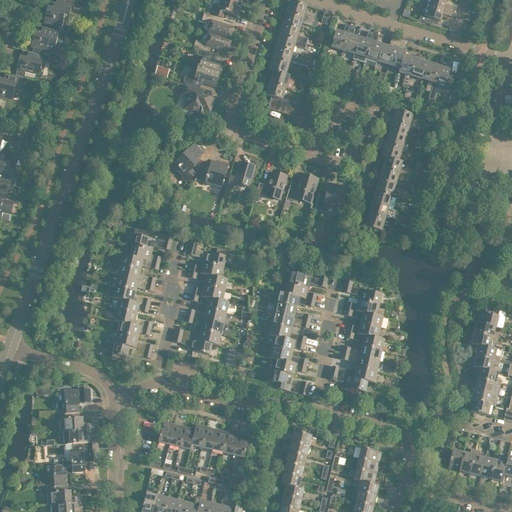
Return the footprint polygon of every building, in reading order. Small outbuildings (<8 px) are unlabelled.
[(239,4),(224,0),(218,0),(217,4),(213,2),(209,15),(222,18),(223,12),(235,16),(239,4)] [(285,13),(311,21),(313,15),(303,12),(305,5),(289,0),(285,13)] [(427,0),(426,4),(451,12),(452,7),(444,5),(444,0),(427,0)] [(46,6),(42,21),(60,26),(62,18),(67,20),(70,7),(54,3),(53,8),(46,6)] [(420,14),(420,15),(418,21),(430,24),(431,18),(439,21),(441,14),(449,16),(451,12),(426,4),(423,15),(420,14)] [(326,25),(329,13),(324,11),(321,23),(326,25)] [(230,40),(228,39),(232,27),(221,23),(222,18),(209,15),(203,13),(200,20),(209,23),(206,33),(230,40)] [(281,24),(298,29),(300,23),(310,26),(311,21),(285,13),(281,24)] [(278,36),(304,44),(306,39),(296,36),(298,29),(281,24),(278,36)] [(341,33),(334,31),(330,47),(341,51),(349,26),(343,24),(341,33)] [(501,29),(511,32),(511,25),(502,24),(501,29)] [(341,51),(353,54),(357,38),(351,36),(354,27),(349,26),(341,51)] [(68,33),(43,27),(42,33),(33,31),(29,46),(32,47),(31,52),(40,54),(42,49),(49,51),(49,52),(55,53),(59,37),(66,39),(68,33)] [(500,35),(511,38),(511,35),(511,32),(501,29),(500,35)] [(357,38),(353,54),(364,57),(371,33),(366,32),(364,40),(357,38)] [(192,48),(197,49),(213,54),(215,49),(226,53),(230,40),(206,33),(208,34),(205,43),(194,40),(192,48)] [(371,33),(364,57),(376,61),(381,45),(374,43),(376,35),(371,33)] [(498,42),(510,44),(511,38),(500,35),(498,42)] [(274,47),(291,52),(293,46),(303,49),(304,44),(278,36),(274,47)] [(376,61),(387,65),(395,40),(390,39),(387,47),(381,45),(376,61)] [(395,40),(387,65),(398,68),(399,68),(403,53),(404,52),(397,50),(400,42),(395,40)] [(271,59),(297,67),(299,62),(289,59),(291,52),(274,47),(271,59)] [(196,66),(196,67),(201,69),(214,73),(214,74),(219,76),(223,63),(214,61),(216,55),(213,54),(197,49),(195,54),(201,56),(198,67),(196,66)] [(14,75),(21,77),(22,72),(27,73),(27,76),(28,73),(38,75),(38,74),(41,75),(44,60),(45,60),(45,59),(39,57),(39,54),(27,51),(26,57),(19,55),(18,58),(17,58),(16,59),(16,60),(15,61),(15,62),(15,64),(14,65),(14,66),(14,67),(14,68),(14,69),(16,69),(14,75)] [(401,84),(406,86),(407,85),(408,80),(410,75),(414,59),(415,56),(408,54),(408,55),(403,53),(399,68),(398,68),(397,72),(405,74),(401,84)] [(297,67),(271,59),(267,70),(272,72),(272,71),(284,75),(286,69),(296,72),(297,67)] [(421,78),(426,63),(414,59),(410,75),(421,78)] [(425,91),(429,93),(438,63),(437,66),(426,63),(421,78),(421,79),(428,81),(425,91)] [(438,63),(429,93),(434,94),(437,84),(444,86),(443,89),(449,91),(452,79),(447,78),(449,70),(443,68),(444,65),(438,63)] [(196,67),(196,69),(193,77),(184,74),(182,82),(199,87),(200,82),(214,87),(217,75),(219,76),(214,74),(214,73),(201,69),(196,67)] [(154,73),(165,77),(167,71),(155,68),(154,73)] [(261,76),(259,80),(285,88),(288,76),(284,75),(272,71),(272,72),(270,78),(261,76)] [(357,75),(349,72),(347,79),(355,82),(357,75)] [(0,96),(10,99),(14,85),(20,87),(22,78),(8,75),(6,81),(0,79),(0,96)] [(281,100),(285,88),(259,80),(258,85),(267,88),(265,95),(270,96),(276,98),(281,100)] [(496,85),(484,82),(475,118),(493,122),(496,110),(490,109),(496,85)] [(52,93),(54,86),(46,83),(44,90),(52,93)] [(184,100),(185,100),(185,102),(183,101),(180,112),(190,114),(191,111),(200,114),(201,109),(208,111),(212,99),(205,97),(205,98),(200,96),(202,90),(184,85),(181,95),(186,96),(186,98),(185,98),(184,100)] [(266,108),(272,110),(276,98),(270,96),(266,108)] [(272,110),(276,111),(278,111),(281,100),(276,98),(272,110)] [(281,100),(278,111),(284,113),(287,102),(281,100)] [(284,113),(289,115),(293,103),(287,102),(284,113)] [(289,115),(295,117),(299,105),(293,103),(289,115)] [(295,117),(301,119),(305,107),(299,105),(295,117)] [(301,119),(307,120),(310,109),(305,107),(301,119)] [(307,120),(313,122),(317,111),(310,109),(307,120)] [(383,119),(408,127),(411,115),(395,110),(393,117),(384,114),(383,119)] [(388,133),(404,138),(408,127),(383,119),(381,124),(390,126),(388,133)] [(477,136),(481,137),(485,138),(488,128),(480,126),(477,136)] [(376,142),(401,150),(404,138),(388,133),(386,140),(377,137),(376,142)] [(397,161),(401,150),(376,142),(374,147),(383,149),(380,157),(384,158),(401,163),(401,162),(397,161)] [(174,162),(178,166),(175,168),(187,181),(197,172),(193,168),(194,166),(194,165),(194,164),(192,162),(195,159),(195,160),(202,154),(193,144),(174,162)] [(384,158),(381,169),(407,177),(409,172),(399,169),(401,163),(384,158)] [(205,179),(204,182),(219,187),(226,165),(215,161),(214,164),(209,162),(208,166),(203,164),(193,180),(198,181),(199,177),(205,179)] [(225,187),(231,189),(232,184),(242,186),(247,188),(253,167),(239,162),(234,177),(229,175),(225,187)] [(377,180),(394,185),(396,179),(406,182),(407,177),(381,169),(377,180)] [(2,173),(1,173),(0,172),(0,192),(6,194),(10,175),(2,173)] [(253,198),(259,200),(261,195),(264,196),(264,195),(279,199),(286,176),(270,172),(266,186),(257,183),(253,198)] [(288,186),(283,201),(293,204),(295,199),(309,203),(316,180),(298,174),(294,188),(288,186)] [(374,192),(400,200),(402,195),(392,192),(394,185),(377,180),(374,192)] [(313,210),(324,213),(326,204),(328,205),(327,206),(332,207),(332,206),(339,208),(345,191),(341,190),(342,188),(328,183),(324,197),(318,195),(313,210)] [(0,212),(10,214),(13,202),(4,199),(5,197),(6,194),(0,192),(0,212)] [(374,192),(370,203),(391,209),(393,203),(399,205),(400,200),(374,192)] [(367,215),(393,223),(395,218),(397,211),(391,209),(370,203),(367,215)] [(0,218),(8,221),(10,214),(0,212),(0,218)] [(363,227),(380,232),(382,225),(392,228),(393,223),(367,215),(363,227)] [(130,245),(151,250),(153,246),(169,250),(172,237),(134,228),(130,245)] [(201,262),(223,268),(225,256),(195,249),(196,243),(189,241),(186,254),(202,258),(201,262)] [(121,254),(158,263),(160,257),(150,255),(151,250),(130,245),(127,255),(121,254)] [(121,254),(118,265),(139,270),(140,266),(157,269),(158,263),(121,254)] [(189,271),(227,280),(227,279),(220,278),(223,268),(201,262),(200,267),(190,265),(189,271)] [(118,265),(116,276),(153,285),(155,278),(138,274),(139,270),(118,265)] [(202,285),(224,291),(227,280),(189,271),(187,277),(203,281),(202,285)] [(285,283),(307,288),(308,284),(324,288),(327,275),(320,273),(318,279),(288,272),(285,283)] [(116,276),(113,286),(134,291),(135,287),(151,291),(153,285),(116,276)] [(351,281),(344,279),(341,292),(357,296),(356,300),(378,305),(381,294),(350,287),(351,281)] [(276,292),(313,301),(315,295),(306,292),(307,288),(285,283),(283,293),(276,291),(276,292)] [(190,294),(228,303),(228,302),(221,301),(224,291),(202,285),(201,290),(191,287),(190,294)] [(113,286),(111,297),(148,306),(149,300),(133,296),(134,291),(113,286)] [(274,303),(295,308),(296,303),(312,307),(313,301),(276,292),(274,303)] [(203,309),(225,314),(228,303),(190,294),(188,300),(204,304),(203,309)] [(117,299),(114,309),(136,314),(137,310),(146,312),(148,306),(111,297),(110,297),(117,299)] [(346,302),(344,308),(382,318),(382,317),(375,315),(378,305),(356,300),(355,304),(346,302)] [(271,313),(308,322),(309,316),(294,312),(295,308),(274,303),(271,313)] [(250,308),(247,317),(254,319),(257,309),(250,308)] [(359,319),(358,323),(379,328),(382,318),(344,308),(343,315),(359,319)] [(475,322),(494,327),(501,328),(504,312),(484,308),(483,312),(478,311),(475,322)] [(114,309),(112,320),(149,329),(151,322),(135,319),(136,314),(114,309)] [(185,316),(222,325),(225,314),(203,309),(202,313),(186,309),(185,316)] [(268,324),(289,329),(291,325),(306,329),(308,322),(271,313),(268,324)] [(198,330),(220,336),(222,325),(185,316),(183,322),(199,326),(198,330)] [(118,322),(116,332),(137,337),(138,333),(148,336),(149,329),(112,320),(118,322)] [(475,322),(472,333),(496,338),(497,333),(493,332),(494,327),(475,322)] [(347,325),(345,331),(383,340),(377,338),(379,328),(358,323),(357,327),(347,325)] [(266,335),(303,344),(304,337),(288,334),(289,329),(268,324),(266,335)] [(173,335),(217,346),(220,336),(198,330),(197,334),(175,329),(173,335)] [(360,341),(359,346),(381,351),(383,340),(345,331),(344,338),(360,341)] [(116,332),(113,343),(150,352),(152,345),(136,342),(137,337),(116,332)] [(472,333),(470,343),(496,349),(494,348),(496,338),(472,333)] [(217,346),(173,335),(172,341),(188,345),(187,350),(208,355),(211,345),(217,346)] [(270,347),(291,352),(292,348),(301,350),(303,344),(266,335),(272,337),(270,347)] [(150,352),(113,343),(110,354),(132,359),(133,354),(149,358),(150,352)] [(476,345),(473,355),(497,361),(498,359),(499,357),(494,356),(496,349),(470,343),(470,344),(476,345)] [(342,346),(340,353),(378,362),(381,351),(359,346),(358,350),(342,346)] [(267,358),(305,367),(306,360),(290,356),(291,352),(270,347),(267,358)] [(225,365),(231,367),(235,351),(228,349),(225,365)] [(236,350),(233,360),(243,362),(245,353),(236,350)] [(355,362),(354,367),(375,372),(378,362),(340,353),(339,359),(355,362)] [(473,355),(471,366),(497,372),(490,370),(492,365),(496,366),(497,361),(473,355)] [(266,369),(271,370),(292,375),(293,371),(303,373),(305,367),(267,358),(273,360),(272,364),(268,362),(266,369)] [(330,366),(329,372),(373,383),(375,372),(354,367),(353,371),(330,366)] [(475,378),(499,384),(500,379),(496,378),(497,372),(471,366),(471,367),(477,368),(475,378)] [(297,394),(304,395),(307,383),(291,379),(292,375),(271,370),(268,381),(299,388),(297,394)] [(373,383),(329,372),(327,379),(343,383),(342,387),(364,392),(366,382),(373,384),(373,383)] [(475,378),(472,389),(492,394),(493,388),(498,390),(499,384),(475,378)] [(63,409),(64,419),(67,418),(66,413),(78,412),(78,413),(77,400),(83,399),(83,402),(90,402),(89,388),(83,389),(77,390),(77,389),(64,390),(65,400),(64,401),(64,404),(65,404),(65,409),(63,409)] [(472,389),(470,400),(494,406),(495,401),(490,400),(492,394),(472,389)] [(470,400),(467,411),(487,415),(489,405),(494,406),(470,400)] [(505,408),(502,419),(511,421),(511,418),(511,409),(511,410),(507,408),(505,408)] [(56,410),(57,420),(59,420),(59,429),(60,432),(92,430),(92,427),(91,423),(85,424),(82,425),(81,417),(81,413),(78,413),(78,412),(66,413),(67,418),(64,419),(63,410),(63,409),(56,410)] [(458,419),(456,429),(467,432),(467,429),(472,427),(469,422),(458,419)] [(157,442),(168,445),(173,424),(162,421),(157,442)] [(168,445),(178,447),(183,426),(173,424),(168,445)] [(190,445),(200,447),(205,426),(195,424),(190,445)] [(467,429),(467,432),(477,434),(478,431),(483,430),(480,424),(472,427),(467,429)] [(183,426),(178,447),(188,450),(193,429),(183,426)] [(200,447),(210,450),(215,429),(205,426),(200,447)] [(477,434),(488,437),(489,434),(493,433),(491,427),(483,430),(478,431),(477,434)] [(210,450),(221,452),(226,431),(215,429),(210,450)] [(488,437),(499,440),(499,436),(504,435),(502,429),(493,433),(489,434),(488,437)] [(97,448),(97,441),(91,442),(90,436),(92,436),(92,435),(91,435),(91,433),(92,433),(92,430),(60,432),(63,432),(64,444),(82,443),(82,449),(91,448),(97,448)] [(221,452),(231,455),(236,434),(226,431),(221,452)] [(310,436),(292,431),(289,442),(308,446),(310,436)] [(499,440),(510,442),(511,431),(504,435),(499,436),(499,440)] [(236,434),(231,455),(242,457),(247,437),(236,434)] [(287,452),(305,456),(308,446),(289,442),(287,452)] [(98,448),(91,448),(82,449),(82,443),(64,444),(71,444),(71,449),(70,449),(71,460),(69,461),(69,462),(70,462),(71,473),(84,472),(84,462),(98,461),(98,448)] [(380,452),(359,447),(357,458),(378,463),(380,452)] [(462,451),(457,471),(468,474),(474,448),(470,447),(468,453),(462,451)] [(468,474),(479,476),(483,456),(477,455),(479,449),(474,448),(468,474)] [(446,468),(457,471),(462,451),(451,449),(446,468)] [(284,463),(303,467),(305,456),(287,452),(284,463)] [(495,454),(494,459),(490,479),(500,481),(506,455),(505,461),(499,460),(499,457),(498,457),(498,455),(496,455),(496,454),(495,454)] [(511,456),(506,455),(500,481),(501,481),(502,475),(511,477),(511,456)] [(483,456),(479,476),(490,479),(494,459),(483,456)] [(378,463),(357,458),(354,468),(375,473),(378,463)] [(52,463),(52,468),(53,474),(52,474),(52,476),(53,476),(53,483),(51,483),(51,492),(67,491),(65,473),(71,473),(70,462),(69,462),(65,462),(52,463)] [(282,472),(300,477),(303,467),(284,463),(282,472)] [(375,473),(354,468),(352,479),(358,481),(373,483),(375,473)] [(300,477),(282,472),(279,485),(283,486),(297,489),(300,477)] [(373,483),(358,481),(356,491),(375,496),(378,485),(373,483)] [(44,483),(44,488),(45,493),(47,493),(48,505),(80,503),(79,496),(74,497),(70,498),(69,491),(67,491),(51,492),(51,483),(44,483)] [(297,489),(283,486),(281,496),(300,501),(303,490),(297,489)] [(140,511),(141,511),(151,511),(156,493),(145,491),(140,511)] [(375,496),(356,491),(353,502),(373,507),(375,496)] [(151,511),(162,511),(166,496),(156,493),(151,511)] [(162,511),(173,511),(177,498),(166,496),(162,511)] [(300,501),(281,496),(279,506),(298,511),(300,501)] [(195,511),(199,498),(194,497),(193,502),(187,501),(184,511),(195,511)] [(173,511),(184,511),(187,501),(177,498),(173,511)] [(206,511),(209,501),(199,498),(195,511),(206,511)] [(217,511),(220,504),(209,501),(206,511),(217,511)] [(220,504),(217,511),(240,511),(242,504),(234,502),(233,507),(220,504)] [(371,511),(373,507),(353,502),(350,511),(371,511)] [(51,505),(51,507),(51,511),(73,511),(74,510),(80,509),(80,503),(48,505),(51,505)]
